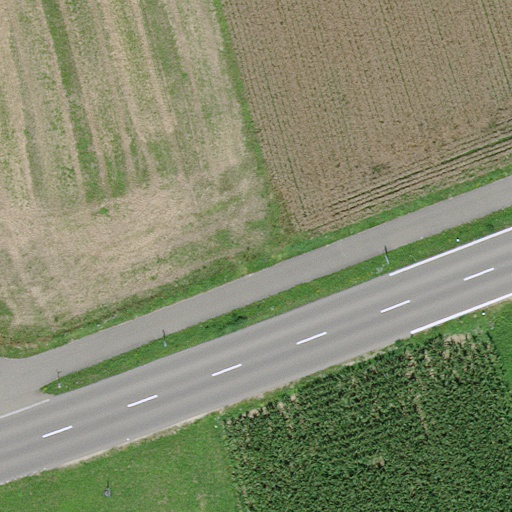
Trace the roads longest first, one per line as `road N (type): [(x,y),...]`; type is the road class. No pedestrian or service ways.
road 1 (track): [(0,375),(130,338),(511,185)]
road 2 (primary): [(157,397),(511,260)]
road 3 (primary): [(157,397),(0,451)]
